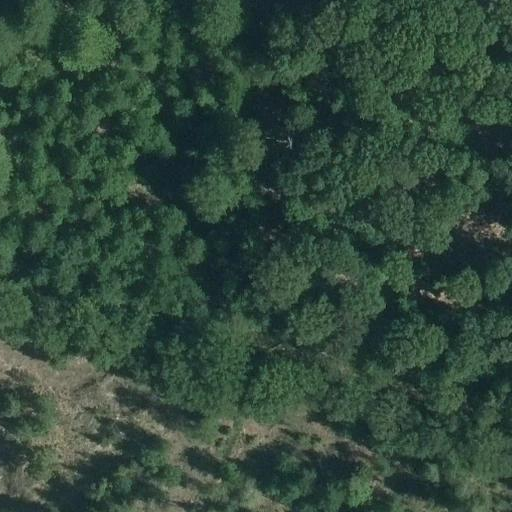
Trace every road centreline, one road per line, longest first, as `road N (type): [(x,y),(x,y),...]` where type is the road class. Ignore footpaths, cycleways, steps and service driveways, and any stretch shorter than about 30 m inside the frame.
road 1 (track): [(18,511),(274,347),(263,0)]
road 2 (track): [(511,413),(0,270)]
